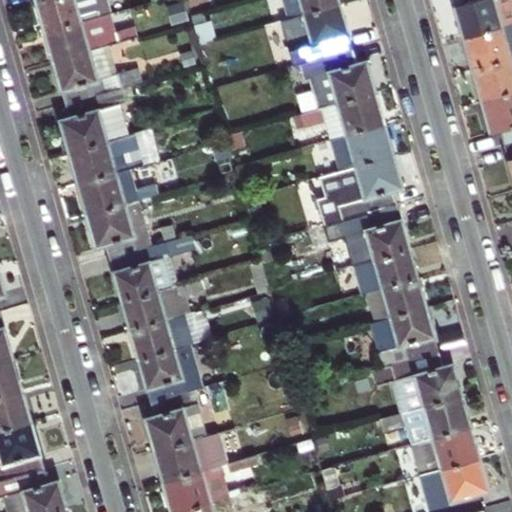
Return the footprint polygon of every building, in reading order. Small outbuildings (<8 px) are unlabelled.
[(49,0),(36,4),(45,32),(80,22),(108,14),(106,7),(98,8),(95,0),(49,0)] [(333,0),(296,0),(301,14),(335,5),(333,0)] [(507,27),(499,0),(467,0),(469,6),(461,8),(469,37),(507,27)] [(335,5),(301,14),(308,37),(316,35),(323,56),(348,49),(335,5)] [(45,32),(53,61),(88,51),(80,22),(45,32)] [(511,59),(511,45),(507,27),(469,37),(478,69),(511,59)] [(348,49),(323,56),(336,103),(370,93),(361,59),(351,62),(348,49)] [(100,94),(88,51),(53,61),(65,104),(93,95),(100,94)] [(511,59),(478,69),(487,101),(511,93),(511,59)] [(370,93),(336,103),(344,134),(379,124),(370,93)] [(511,93),(487,101),(495,130),(506,128),(511,148),(511,93)] [(106,140),(93,95),(65,104),(73,129),(64,132),(70,151),(106,140)] [(379,124),(344,134),(353,165),(388,155),(379,124)] [(115,172),(106,140),(70,151),(79,182),(115,172)] [(395,204),(390,188),(396,187),(388,155),(353,165),(338,169),(343,187),(335,189),(343,218),(358,214),(395,204)] [(79,182),(88,213),(123,203),(115,172),(79,182)] [(136,248),(123,203),(88,213),(97,247),(106,244),(109,256),(136,248)] [(407,248),(395,204),(358,214),(371,258),(407,248)] [(121,299),(156,289),(147,259),(139,261),(136,248),(109,256),(121,299)] [(407,248),(371,258),(379,287),(415,277),(407,248)] [(13,290),(5,260),(0,261),(0,312),(11,309),(7,292),(13,290)] [(356,278),(352,264),(327,270),(330,285),(356,278)] [(415,277),(379,287),(387,315),(423,306),(415,277)] [(121,299),(129,327),(164,318),(156,289),(121,299)] [(423,306),(387,315),(396,345),(403,343),(407,358),(436,350),(423,306)] [(0,362),(23,356),(11,309),(0,312),(0,362)] [(129,327),(137,355),(172,346),(164,318),(129,327)] [(137,355),(149,398),(184,389),(172,346),(137,355)] [(455,395),(447,365),(441,368),(436,350),(407,358),(371,368),(376,387),(394,382),(401,410),(421,404),(455,395)] [(0,396),(32,387),(23,356),(0,362),(0,396)] [(0,396),(0,411),(5,428),(40,419),(32,387),(0,396)] [(189,436),(182,409),(189,407),(184,389),(149,398),(153,416),(145,419),(153,446),(189,436)] [(421,404),(429,436),(464,426),(455,395),(421,404)] [(12,459),(0,462),(0,480),(52,466),(40,419),(5,428),(12,459)] [(429,436),(438,467),(473,457),(464,426),(429,436)] [(5,428),(0,429),(0,462),(12,459),(5,428)] [(216,429),(189,436),(153,446),(162,477),(198,467),(224,460),(216,429)] [(481,489),(473,457),(438,467),(447,498),(440,499),(443,511),(457,511),(479,506),(474,490),(481,489)] [(52,466),(0,480),(0,495),(32,487),(56,480),(52,466)] [(162,477),(171,508),(206,498),(198,467),(162,477)] [(32,487),(39,511),(58,511),(76,507),(68,477),(56,480),(32,487)] [(210,511),(206,498),(171,508),(171,511),(210,511)]
